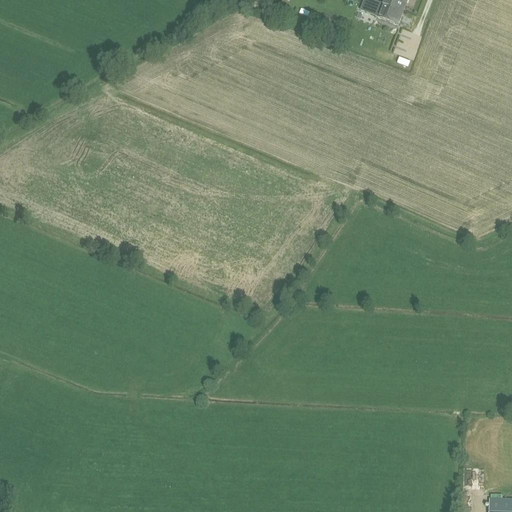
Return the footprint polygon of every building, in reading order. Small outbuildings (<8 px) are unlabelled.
[(371,0),(370,0),(366,12),(399,25),(405,10),(391,5),(390,7),(381,4),(371,0)] [(382,0),(381,4),(390,7),(391,5),(405,10),(409,0),(382,0)] [(271,12),(288,18),(291,9),(275,3),(271,12)] [(338,32),(342,22),(323,14),(319,24),(338,32)] [(408,68),(410,63),(399,59),(397,64),(408,68)] [(492,511),(511,511),(511,500),(493,500),(492,511)]
